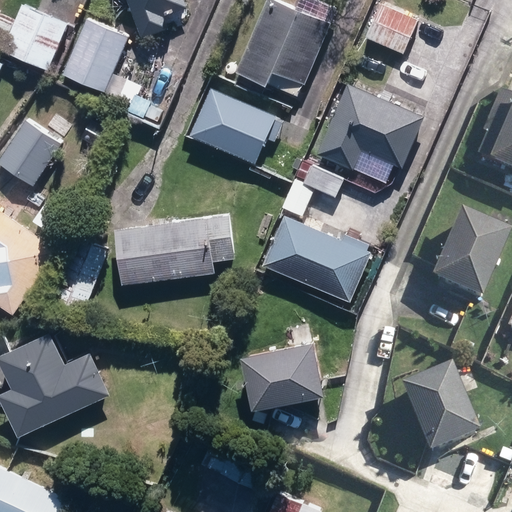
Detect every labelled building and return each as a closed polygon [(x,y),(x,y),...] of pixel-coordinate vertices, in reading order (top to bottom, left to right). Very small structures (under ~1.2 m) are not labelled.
[(133,0),(142,36),(173,28),(169,13),(191,7),(189,0),(133,0)] [(324,0),(300,0),(298,7),(281,0),(268,0),(238,70),(273,85),(278,71),(308,84),(342,8),(324,0)] [(422,18),(383,1),(368,36),(406,52),(422,18)] [(71,21),(27,3),(8,49),(52,67),(71,21)] [(132,34),(90,17),(65,77),(107,94),(132,34)] [(144,83),(121,74),(113,93),(136,102),(144,83)] [(430,116),(350,81),(318,153),(388,184),(397,164),(407,169),(430,116)] [(258,163),(279,114),(212,85),(191,134),(258,163)] [(511,97),(503,94),(485,135),(489,136),(480,157),(494,163),(492,167),(511,176),(511,97)] [(30,118),(1,161),(36,185),(65,142),(30,118)] [(339,197),(347,178),(316,164),(307,183),(339,197)] [(0,301),(18,313),(61,246),(0,206),(0,301)] [(233,213),(119,227),(126,284),(219,273),(217,260),(239,258),(233,213)] [(344,239),(288,214),(266,263),(353,302),(375,252),(370,250),(372,244),(347,233),(344,239)] [(486,304),(511,245),(511,237),(465,216),(436,282),(486,304)] [(88,309),(112,251),(83,239),(59,297),(88,309)] [(96,350),(70,361),(56,329),(3,352),(18,386),(3,393),(22,435),(116,394),(96,350)] [(320,339),(246,355),(257,408),(331,392),(320,339)] [(453,370),(403,392),(433,459),(482,437),(453,370)] [(215,438),(205,465),(253,484),(264,456),(215,438)] [(68,511),(75,498),(0,460),(0,511),(68,511)] [(324,511),(327,509),(287,485),(270,511),(324,511)]
